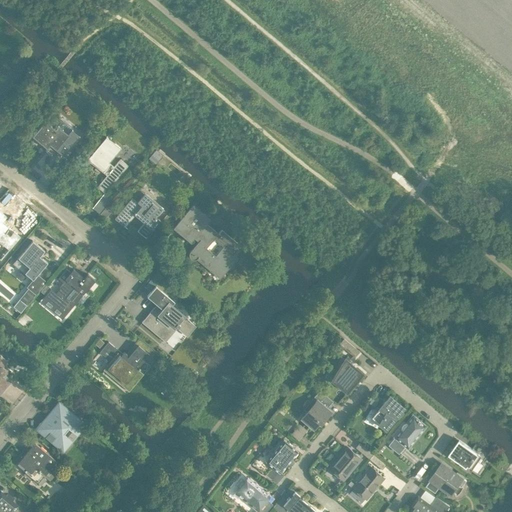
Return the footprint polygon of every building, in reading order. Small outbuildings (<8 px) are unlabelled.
[(43,123),(32,136),(46,148),(45,149),(45,150),(46,151),(46,152),(57,161),(79,135),(72,129),(69,134),(58,125),(55,128),(48,123),(47,124),(46,123),(45,123),(45,124),(44,124),(43,123)] [(87,159),(95,165),(97,162),(109,173),(97,186),(105,193),(128,165),(120,159),(114,167),(108,162),(120,148),(106,136),(87,159)] [(145,194),(138,202),(132,197),(115,219),(117,217),(120,220),(119,222),(125,227),(136,213),(145,221),(137,231),(145,238),(160,220),(157,218),(163,210),(145,194)] [(226,265),(223,262),(231,253),(233,255),(240,245),(221,229),(218,233),(206,223),(209,219),(191,204),(173,226),(191,241),(194,237),(198,241),(190,251),(189,252),(189,253),(189,254),(189,255),(189,256),(189,257),(190,257),(190,258),(191,258),(192,259),(193,259),(194,259),(195,259),(196,259),(197,259),(217,275),(226,265)] [(0,210),(0,242),(2,244),(0,247),(0,260),(20,236),(3,221),(7,216),(0,210)] [(47,262),(39,255),(43,250),(32,240),(12,264),(23,274),(24,272),(32,279),(47,262)] [(65,315),(95,280),(87,273),(84,278),(73,269),(70,272),(66,268),(58,278),(63,282),(59,286),(60,288),(56,293),(51,288),(46,284),(40,291),(45,295),(44,297),(65,315)] [(29,283),(38,291),(46,281),(38,274),(29,283)] [(156,286),(148,296),(157,303),(149,313),(150,313),(143,321),(149,325),(147,327),(163,340),(176,326),(188,336),(196,326),(170,304),(173,301),(156,286)] [(343,338),(339,344),(355,357),(359,352),(343,338)] [(129,390),(150,365),(141,358),(146,352),(137,345),(127,358),(126,357),(126,356),(127,355),(126,355),(126,354),(126,353),(125,353),(124,353),(123,353),(122,353),(108,342),(99,353),(110,362),(104,370),(129,390)] [(0,393),(10,381),(7,378),(8,377),(5,375),(8,372),(7,367),(4,364),(7,362),(0,356),(0,393)] [(357,379),(362,373),(349,363),(344,358),(331,380),(333,382),(334,382),(346,392),(353,385),(354,384),(353,384),(357,380),(358,379),(357,379)] [(301,419),(313,429),(319,422),(320,424),(331,411),(327,408),(333,401),(319,390),(312,399),(315,402),(301,419)] [(371,418),(385,429),(403,408),(389,396),(387,399),(388,400),(387,402),(384,401),(382,405),(371,418)] [(81,431),(87,424),(58,401),(35,429),(63,452),(71,442),(68,434),(72,429),(81,431)] [(401,429),(388,444),(398,452),(404,445),(407,448),(425,426),(412,415),(407,422),(406,423),(404,424),(402,425),(401,427),(401,429)] [(299,424),(291,434),(298,440),(307,430),(299,424)] [(267,446),(251,464),(265,475),(272,466),(279,472),(287,463),(290,460),(291,459),(297,451),(283,439),(273,451),(267,446)] [(477,453),(459,440),(449,454),(471,471),(482,456),(477,453)] [(34,442),(24,455),(21,452),(15,459),(24,467),(22,470),(37,482),(45,473),(52,478),(57,472),(56,472),(58,469),(53,464),(56,461),(34,442)] [(355,448),(368,458),(373,453),(360,442),(355,448)] [(347,447),(340,455),(341,456),(339,459),(337,458),(329,468),(343,480),(361,458),(347,447)] [(386,464),(373,453),(368,458),(381,469),(386,464)] [(370,466),(352,487),(366,499),(374,489),(373,488),(375,485),(376,486),(384,478),(370,466)] [(448,472),(440,466),(435,473),(434,473),(433,474),(433,475),(432,476),(432,477),(426,486),(435,493),(440,485),(447,490),(449,488),(457,494),(462,487),(458,484),(462,479),(450,470),(448,472)] [(269,496),(247,478),(244,482),(242,482),(240,483),(239,484),(238,486),(239,488),(236,492),(257,509),(254,511),(265,511),(272,504),(266,499),(269,496)] [(290,487),(274,507),(279,511),(290,511),(291,511),(313,511),(315,510),(298,496),(299,495),(294,491),(290,487)] [(17,506),(12,501),(14,498),(8,493),(5,496),(0,491),(0,511),(13,511),(17,506)] [(430,505),(418,497),(412,506),(413,507),(409,511),(441,511),(443,511),(444,511),(445,511),(450,506),(436,496),(430,505)]
